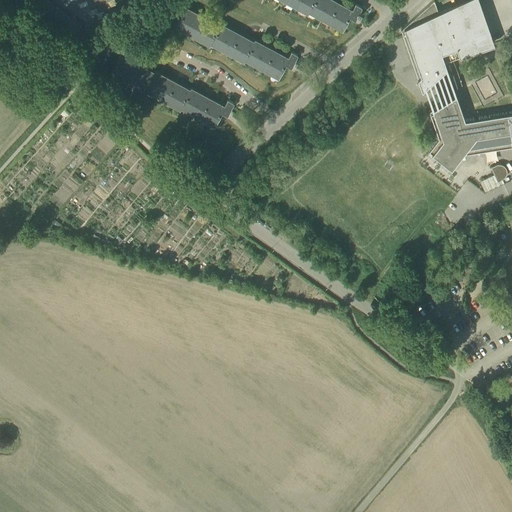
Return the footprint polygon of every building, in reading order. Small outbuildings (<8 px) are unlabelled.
[(45,0),(35,0),(32,5),(38,9),(34,15),(41,19),(45,13),(54,20),(61,11),(45,0)] [(283,0),(307,13),(308,11),(342,29),(349,16),(355,18),(356,15),(359,17),(361,14),(358,12),(361,7),(355,4),(351,12),(329,0),(283,0)] [(422,90),(447,68),(444,61),(494,44),(478,0),(462,0),(438,12),(433,0),(401,30),(422,90)] [(209,44),(210,43),(243,61),(244,59),(278,77),(285,63),(291,66),(297,55),(291,51),(287,59),(253,41),(252,43),(219,25),(218,27),(184,8),(175,26),(209,44)] [(61,11),(54,20),(60,24),(56,30),(72,42),(83,27),(61,11)] [(176,24),(179,19),(171,15),(168,20),(176,24)] [(110,24),(116,34),(121,31),(115,21),(110,24)] [(110,24),(106,27),(111,37),(116,34),(110,24)] [(111,37),(106,27),(101,30),(106,39),(111,37)] [(106,39),(101,30),(96,33),(101,42),(106,39)] [(96,33),(91,36),(96,45),(101,42),(96,33)] [(91,36),(86,39),(91,48),(96,45),(91,36)] [(86,39),(81,42),(87,51),(91,48),(86,39)] [(87,51),(81,42),(76,45),(82,54),(87,51)] [(189,89),(189,91),(155,73),(154,74),(121,56),(111,74),(145,92),(146,91),(179,109),(180,107),(214,125),(221,111),(227,114),(233,103),(227,99),(223,107),(189,89)] [(481,98),(496,92),(484,66),(470,73),(481,98)] [(511,111),(464,119),(456,94),(429,111),(438,139),(429,151),(451,169),(462,154),(511,146),(511,147),(511,111)] [(480,180),(485,191),(505,182),(503,178),(504,178),(504,177),(505,177),(506,176),(506,175),(507,175),(507,174),(507,173),(508,173),(508,172),(508,171),(508,170),(508,169),(507,168),(507,167),(507,166),(506,166),(506,165),(505,165),(505,164),(504,164),(503,164),(503,163),(502,163),(501,163),(500,163),(499,163),(498,163),(497,163),(492,166),(495,173),(480,180)] [(164,256),(165,250),(153,247),(152,253),(164,256)] [(477,357),(482,352),(477,347),(472,352),(477,357)]
